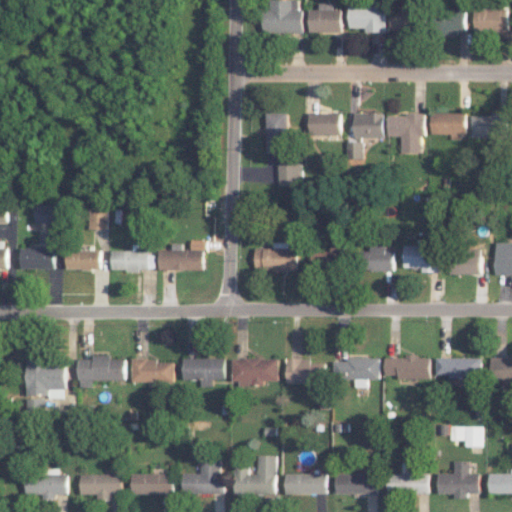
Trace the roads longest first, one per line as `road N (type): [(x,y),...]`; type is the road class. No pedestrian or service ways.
road 1 (tertiary): [(227,309),(232,0)]
road 2 (residential): [(227,309),(511,309)]
road 3 (residential): [(231,73),(511,72)]
road 4 (tertiary): [(0,310),(227,309)]
